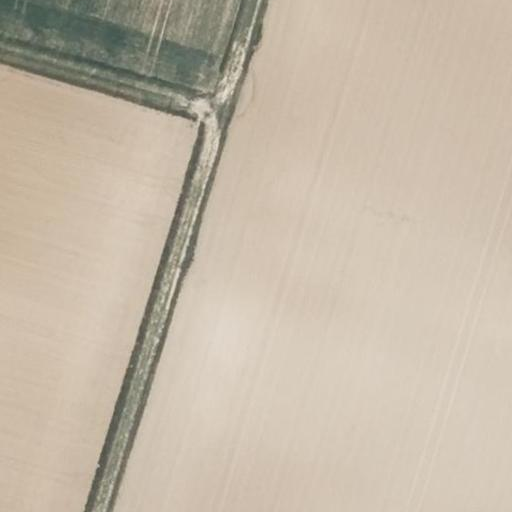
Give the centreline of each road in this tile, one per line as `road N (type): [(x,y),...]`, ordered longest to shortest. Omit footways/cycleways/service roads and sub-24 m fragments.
road 1 (track): [(98,511),(252,0)]
road 2 (track): [(0,44),(219,110)]
